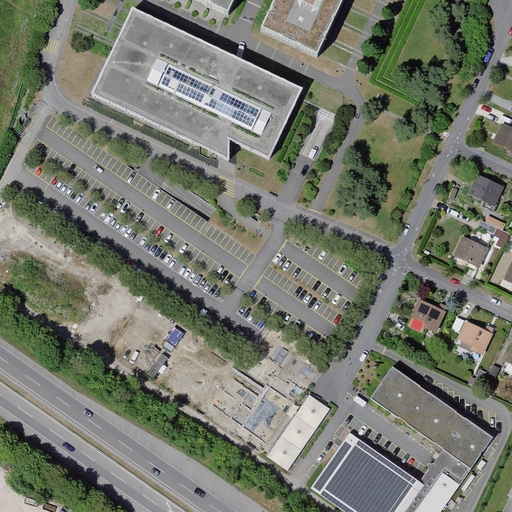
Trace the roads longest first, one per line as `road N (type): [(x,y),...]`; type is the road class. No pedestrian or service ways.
road 1 (residential): [(66,0),(46,72),(54,98),(225,185),(399,259)]
road 2 (motorway): [(221,511),(0,356)]
road 3 (motorway): [(0,395),(166,511)]
road 4 (residential): [(453,145),(506,34),(508,0)]
road 5 (residential): [(399,259),(453,145)]
road 6 (residential): [(399,259),(511,312)]
